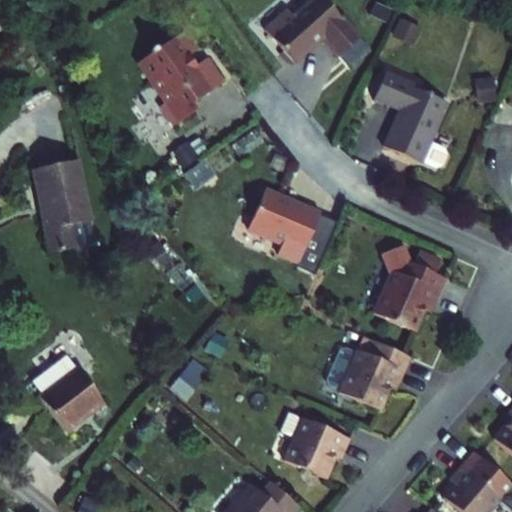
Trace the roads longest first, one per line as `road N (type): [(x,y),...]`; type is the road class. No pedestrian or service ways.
road 1 (residential): [(511,298),(473,373),(351,511)]
road 2 (residential): [(387,206),(353,189),(258,88)]
road 3 (residential): [(387,206),(493,256),(511,287)]
